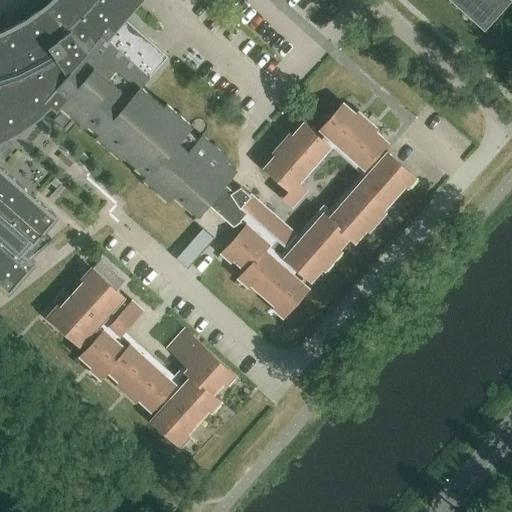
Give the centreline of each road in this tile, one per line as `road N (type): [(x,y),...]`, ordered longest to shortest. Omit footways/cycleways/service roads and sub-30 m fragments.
road 1 (residential): [(511,129),(286,373),(50,162)]
road 2 (residential): [(511,126),(362,0)]
